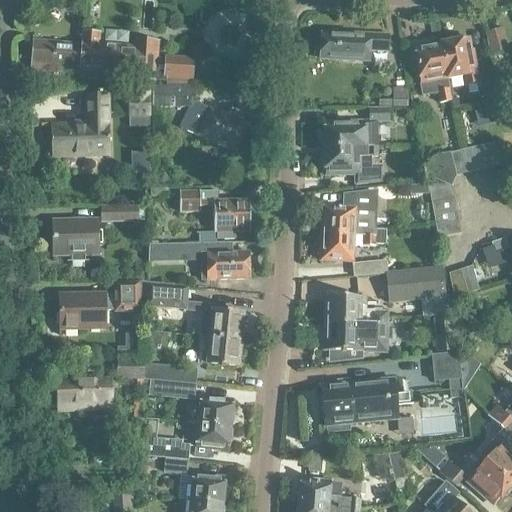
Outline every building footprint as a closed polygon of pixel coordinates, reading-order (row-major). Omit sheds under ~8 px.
[(508,50),(502,28),(485,33),(490,54),(508,50)] [(82,45),(80,70),(116,73),(116,75),(131,76),(131,79),(155,81),(166,82),(166,79),(189,80),(191,80),(193,60),(165,58),(165,60),(156,59),(158,43),(134,41),(134,46),(118,45),(118,48),(104,47),(99,47),(99,45),(99,35),(83,34),(82,45)] [(317,43),(316,50),(319,52),(319,60),(368,62),(368,51),(388,52),(389,36),(345,34),(345,35),(320,34),(320,42),(317,43)] [(441,44),(447,80),(464,77),(466,86),(478,84),(472,57),(471,57),(468,39),(457,41),(454,39),(447,40),(445,43),(441,44)] [(33,41),(31,72),(79,76),(80,70),(82,45),(33,41)] [(447,80),(441,44),(413,49),(420,85),(422,96),(437,93),(437,92),(449,90),(447,80)] [(127,99),(128,119),(151,118),(149,86),(126,89),(127,99)] [(180,128),(234,153),(247,125),(191,100),(191,87),(152,86),(152,109),(189,109),(180,128)] [(408,108),(408,101),(409,101),(408,89),(392,89),(393,102),(378,102),(379,108),(408,108)] [(449,90),(437,92),(437,93),(439,104),(452,102),(451,101),(449,90)] [(52,157),(109,156),(107,97),(85,98),(86,125),(51,126),(52,157)] [(502,120),(509,118),(511,117),(511,99),(498,104),(502,120)] [(322,131),(322,143),(324,143),(324,148),(365,148),(379,148),(378,124),(390,124),(390,109),(368,110),(368,122),(323,123),(324,131),(322,131)] [(496,143),(486,145),(491,168),(501,166),(503,165),(496,143)] [(486,145),(475,148),(480,171),(491,168),(486,145)] [(323,172),(324,172),(324,174),(355,174),(355,185),(383,183),(382,167),(373,167),(373,157),(379,157),(379,148),(365,148),(324,148),(324,162),(323,162),(323,172)] [(464,151),(462,151),(468,174),(468,173),(480,171),(475,148),(464,151)] [(451,154),(456,176),(468,174),(462,151),(451,154)] [(423,161),(425,169),(426,176),(451,187),(452,186),(456,176),(451,154),(423,161)] [(416,183),(427,182),(426,176),(425,169),(413,170),(416,183)] [(451,187),(426,176),(427,182),(430,200),(431,203),(454,199),(453,196),(452,186),(451,187)] [(428,195),(427,186),(410,187),(410,196),(428,195)] [(169,196),(169,189),(150,190),(151,202),(158,201),(165,196),(169,196)] [(200,234),(200,244),(215,244),(215,241),(217,241),(235,241),(235,232),(248,232),(247,201),(199,202),(200,191),(179,192),(179,214),(192,214),(192,213),(212,213),(212,233),(200,234)] [(431,203),(433,215),(456,211),(454,199),(431,203)] [(139,223),(138,208),(101,209),(101,224),(139,223)] [(352,237),(376,238),(377,230),(377,224),(353,222),(353,209),(322,208),(322,221),(321,234),(352,235),(352,237)] [(456,211),(433,215),(435,224),(435,226),(458,222),(458,220),(456,211)] [(70,256),(70,263),(84,262),(84,256),(97,255),(96,222),(52,223),(53,257),(70,256)] [(435,226),(438,239),(461,235),(458,222),(435,226)] [(321,234),(320,260),(351,261),(352,247),(362,248),(362,247),(375,248),(376,245),(386,246),(387,231),(377,230),(376,238),(352,237),(352,235),(321,234)] [(508,249),(505,239),(492,244),(495,254),(508,249)] [(215,280),(248,279),(246,252),(215,254),(215,244),(200,244),(148,246),(148,263),(214,261),(215,280)] [(353,279),(386,276),(385,274),(388,274),(387,261),(352,265),(353,279)] [(471,267),(459,271),(459,273),(465,294),(478,290),(471,267)] [(385,274),(386,276),(388,306),(445,300),(442,268),(396,273),(388,274),(385,274)] [(459,271),(448,274),(453,298),(465,294),(459,273),(459,271)] [(106,329),(105,311),(115,311),(115,313),(141,312),(140,301),(146,301),(147,284),(148,282),(114,283),(114,295),(59,297),(60,331),(106,329)] [(186,312),(188,288),(147,284),(146,301),(145,308),(186,312)] [(327,297),(326,324),(385,326),(385,314),(374,313),(374,311),(362,311),(362,298),(327,297)] [(200,324),(198,337),(240,341),(243,315),(210,311),(209,325),(200,324)] [(498,320),(495,311),(482,316),(485,325),(498,320)] [(455,352),(452,316),(433,318),(436,354),(455,352)] [(326,324),(325,352),(361,352),(361,341),(373,341),(374,339),(384,338),(385,326),(326,324)] [(511,331),(496,336),(497,338),(509,346),(511,344),(511,331)] [(205,365),(238,368),(240,341),(198,337),(197,350),(207,351),(205,365)] [(126,349),(126,357),(139,357),(139,343),(132,343),(126,349)] [(462,391),(461,381),(462,381),(460,370),(459,364),(457,354),(431,356),(434,383),(449,382),(450,393),(463,392),(462,391)] [(465,354),(459,364),(460,370),(462,381),(461,381),(462,391),(463,391),(480,366),(465,354)] [(117,380),(142,380),(144,365),(144,361),(117,361),(117,380)] [(142,380),(144,380),(195,385),(197,371),(144,365),(142,380)] [(57,382),(58,407),(58,413),(111,411),(110,380),(57,382)] [(316,398),(317,408),(318,418),(323,420),(324,427),(397,421),(394,380),(320,386),(321,395),(316,398)] [(198,386),(195,385),(152,382),(151,398),(197,402),(198,386)] [(132,431),(141,431),(142,401),(134,400),(132,431)] [(199,400),(197,424),(229,427),(232,403),(199,400)] [(511,419),(496,406),(488,416),(505,431),(511,421),(511,419)] [(194,447),(227,451),(229,427),(197,424),(194,447)] [(140,456),(165,459),(188,461),(189,446),(142,441),(140,456)] [(511,454),(500,444),(484,463),(510,486),(511,484),(511,454)] [(394,481),(396,480),(404,478),(399,454),(388,456),(374,457),(379,482),(394,481)] [(321,474),(322,459),(321,458),(308,460),(307,472),(321,474)] [(186,476),(188,461),(165,459),(163,474),(186,476)] [(456,488),(465,477),(447,461),(438,472),(456,488)] [(494,505),(510,486),(484,463),(467,481),(494,505)] [(187,486),(185,501),(222,504),(225,480),(192,477),(191,486),(187,486)] [(407,490),(404,478),(396,480),(399,492),(407,490)] [(298,503),(297,504),(360,509),(361,501),(341,499),(342,483),(300,479),(298,503)] [(423,507),(429,511),(465,511),(453,502),(460,495),(446,482),(423,507)] [(137,511),(136,494),(112,495),(113,511),(137,511)] [(184,511),(221,511),(222,504),(185,501),(184,511)]
